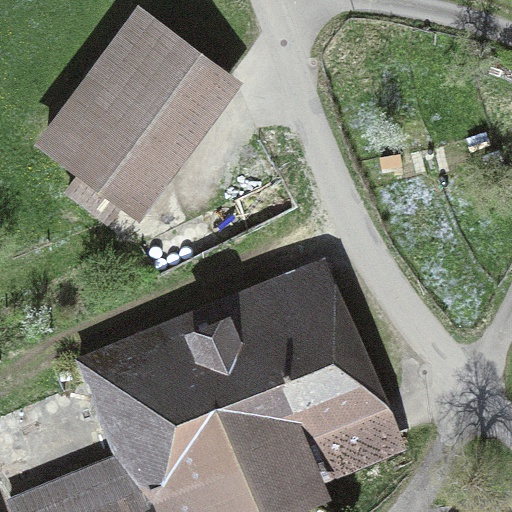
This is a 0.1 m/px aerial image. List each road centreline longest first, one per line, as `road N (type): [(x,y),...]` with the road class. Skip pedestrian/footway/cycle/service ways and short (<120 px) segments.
road 1 (unclassified): [(471,391),(397,298),(339,191),(277,0)]
road 2 (residential): [(291,0),(404,4),(511,37)]
road 3 (residential): [(413,511),(435,482),(471,391)]
